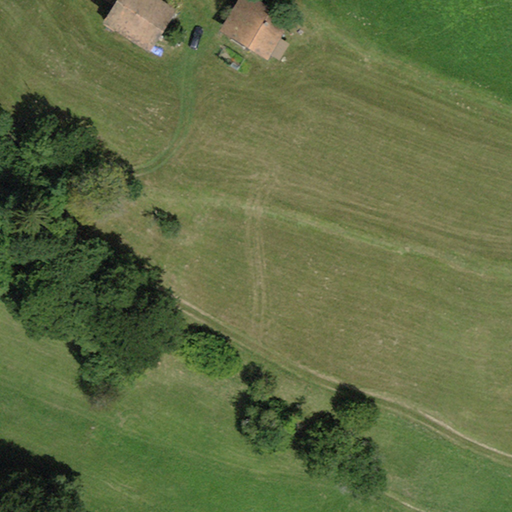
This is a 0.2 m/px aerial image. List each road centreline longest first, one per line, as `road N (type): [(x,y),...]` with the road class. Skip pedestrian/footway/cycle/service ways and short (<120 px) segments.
road 1 (track): [(511,461),(398,409),(299,378),(153,291),(0,183)]
road 2 (track): [(0,146),(36,168),(79,178),(130,175),(166,155),(182,134),(192,67)]
